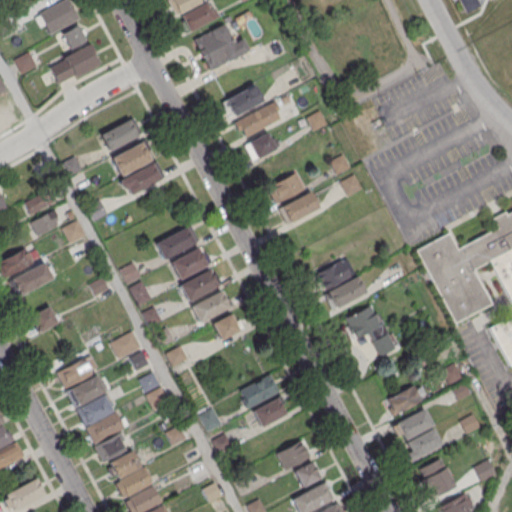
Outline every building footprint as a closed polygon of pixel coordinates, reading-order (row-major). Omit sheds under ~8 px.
[(79,19),(69,0),(62,0),(37,12),(47,34),(79,19)] [(216,18),(208,0),(207,0),(201,3),(199,0),(169,0),(183,32),(216,18)] [(457,0),(464,13),(480,4),(477,0),(457,0)] [(60,32),(69,49),(87,39),(78,23),(60,32)] [(248,52),(241,36),(231,40),(224,24),(192,38),(207,70),(248,52)] [(46,65),(57,85),(99,63),(89,43),(46,65)] [(19,73),(35,66),(28,51),(13,58),(19,73)] [(221,101),(230,117),(261,100),(252,83),(221,101)] [(242,136),(281,120),(274,103),(235,118),(242,136)] [(312,129),(323,123),(318,112),(306,117),(312,129)] [(98,133),(128,117),(137,135),(107,150),(98,133)] [(251,159),(274,151),(269,134),(245,142),(251,159)] [(109,157),(139,141),(149,159),(119,175),(109,157)] [(344,168),(340,156),(330,160),(335,171),(344,168)] [(123,176),(150,162),(159,178),(132,192),(123,176)] [(277,203),(303,189),(294,172),(268,185),(277,203)] [(347,195),(360,187),(352,173),(339,181),(347,195)] [(318,209),(309,191),(277,207),(285,224),(318,209)] [(414,249),(454,322),(491,302),(473,268),(488,260),(511,305),(511,318),(510,314),(487,327),(508,365),(511,362),(511,209),(504,214),(503,211),(491,217),(496,226),(455,248),(447,232),(414,249)] [(154,242),(185,226),(193,242),(162,258),(154,242)] [(169,261),(196,247),(204,263),(178,278),(169,261)] [(0,276),(31,270),(27,251),(0,257),(0,276)] [(347,258),(317,271),(334,308),(364,294),(347,258)] [(18,296),(51,281),(43,264),(10,280),(18,296)] [(177,284),(208,268),(216,284),(185,300),(177,284)] [(87,282),(100,275),(107,288),(93,295),(87,282)] [(188,306),(219,290),(227,306),(196,322),(188,306)] [(373,304),(342,318),(352,341),(368,334),(378,357),(393,351),(373,304)] [(210,323),(229,313),(237,329),(219,339),(210,323)] [(152,333),(166,326),(172,339),(159,346),(152,333)] [(164,352),(178,345),(185,357),(171,364),(164,352)] [(128,357),(140,350),(147,363),(134,369),(128,357)] [(137,378),(151,371),(157,384),(144,391),(137,378)] [(238,389),(268,373),(277,390),(248,406),(238,389)] [(64,390),(94,374),(102,391),(72,406),(64,390)] [(143,394),(159,385),(167,400),(152,408),(143,394)] [(390,415),(422,402),(416,386),(384,399),(390,415)] [(78,406),(102,393),(110,409),(87,422),(78,406)] [(251,410),(274,398),(283,414),(260,426),(251,410)] [(90,424),(113,411),(121,427),(98,440),(90,424)] [(439,447),(424,411),(394,423),(409,459),(439,447)] [(475,432),(473,419),(453,421),(454,434),(475,432)] [(91,445),(114,433),(123,449),(100,461),(91,445)] [(275,452),(298,440),(306,456),(283,468),(275,452)] [(0,447),(11,442),(19,457),(0,466),(0,447)] [(106,461),(130,449),(138,465),(115,477),(106,461)] [(292,470),(310,461),(318,477),(300,486),(292,470)] [(118,479),(141,467),(149,483),(126,495),(118,479)] [(467,511),(469,511),(459,494),(462,492),(451,472),(421,488),(434,511),(467,511)] [(4,493),(34,477),(43,493),(12,509),(4,493)] [(297,511),(290,498),(321,482),(330,498),(302,511),(297,511)] [(135,511),(127,497),(151,485),(159,501),(137,511),(135,511)] [(142,511),(160,503),(164,511),(142,511)]
